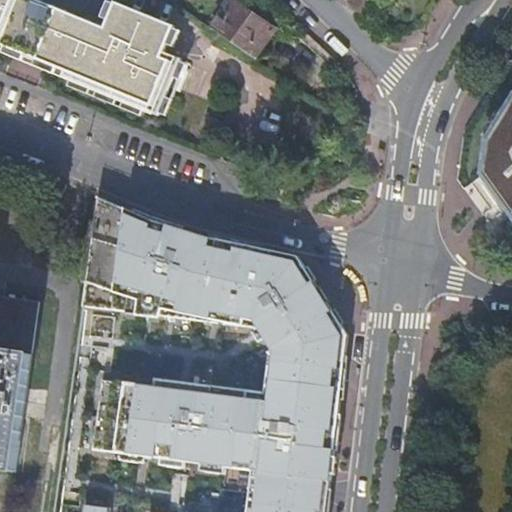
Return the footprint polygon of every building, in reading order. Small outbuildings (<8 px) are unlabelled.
[(0,0),(0,40),(66,65),(64,71),(160,111),(181,55),(166,49),(175,25),(116,4),(105,25),(44,0),(0,0)] [(233,0),(232,0),(215,28),(258,58),(276,29),(233,0)] [(351,0),(349,3),(371,24),(389,2),(386,0),(351,0)] [(511,205),(511,108),(492,138),(487,173),(511,205)] [(352,334),(306,256),(176,224),(101,197),(90,305),(256,320),(277,350),(271,398),(105,380),(96,447),(258,479),(333,487),(352,334)] [(0,466),(19,470),(42,301),(0,295),(0,466)] [(329,511),(333,487),(258,479),(253,511),(329,511)] [(111,511),(113,505),(86,502),(85,511),(111,511)]
